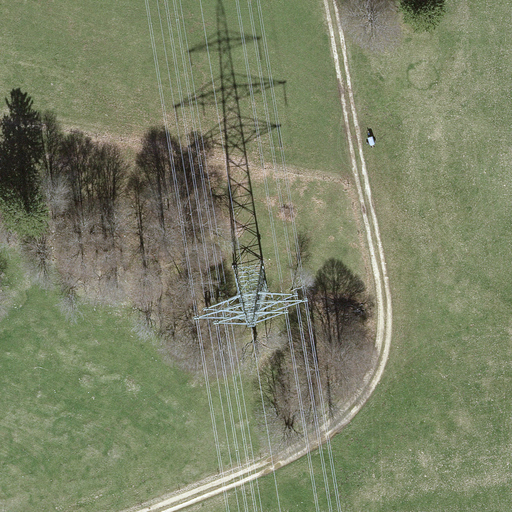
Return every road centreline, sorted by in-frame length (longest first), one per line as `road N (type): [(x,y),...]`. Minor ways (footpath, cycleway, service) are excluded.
road 1 (track): [(154,511),(309,444),(359,401),(383,298),(376,272)]
road 2 (track): [(330,0),(376,272)]
